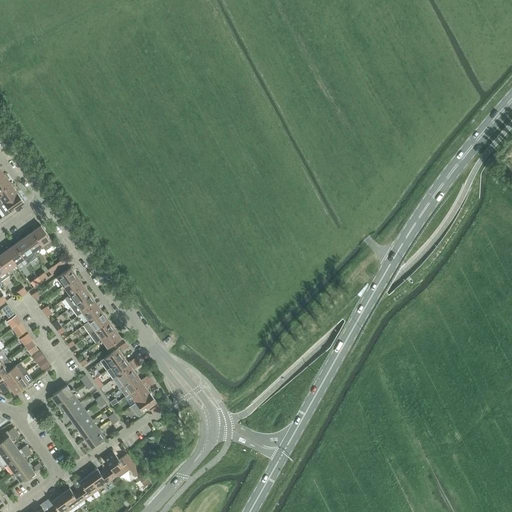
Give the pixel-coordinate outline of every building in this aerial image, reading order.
[(0,178),(0,192),(12,184),(6,175),(0,178)] [(0,192),(0,205),(18,193),(12,184),(0,192)] [(18,193),(0,205),(0,207),(6,215),(25,202),(18,193)] [(32,231),(42,245),(45,250),(54,243),(41,225),(32,231)] [(32,231),(23,237),(33,252),(42,245),(32,231)] [(23,237),(14,244),(24,258),(33,252),(23,237)] [(14,244),(5,250),(16,264),(24,258),(14,244)] [(5,250),(0,254),(0,260),(7,271),(16,264),(5,250)] [(62,259),(55,264),(59,269),(66,264),(62,259)] [(0,279),(1,280),(9,274),(7,271),(0,260),(0,279)] [(59,269),(55,264),(48,269),(52,274),(59,269)] [(57,277),(64,286),(78,276),(71,267),(57,277)] [(44,272),(38,276),(42,281),(48,277),(44,272)] [(64,286),(70,295),(84,285),(78,276),(64,286)] [(70,295),(65,298),(71,307),(76,303),(90,293),(84,285),(70,295)] [(78,316),(82,312),(96,302),(90,293),(76,303),(71,307),(78,316)] [(82,312),(89,321),(103,311),(96,302),(82,312)] [(7,305),(2,309),(5,313),(10,309),(7,305)] [(84,325),(90,333),(109,320),(103,311),(89,321),(84,325)] [(7,321),(12,328),(21,321),(16,314),(7,321)] [(57,319),(52,323),(57,330),(62,326),(57,319)] [(96,342),(101,339),(115,329),(109,320),(90,333),(96,342)] [(26,331),(20,322),(12,329),(18,337),(26,331)] [(115,329),(101,339),(108,348),(122,338),(115,329)] [(28,333),(22,337),(27,344),(32,340),(33,340),(28,333)] [(25,345),(31,354),(38,349),(32,340),(27,344),(25,345)] [(100,360),(106,369),(124,357),(118,347),(100,360)] [(33,356),(38,363),(46,357),(40,350),(33,356)] [(0,362),(0,376),(16,365),(9,356),(7,358),(0,362)] [(46,357),(38,363),(43,369),(50,364),(46,357)] [(113,378),(116,376),(131,366),(124,357),(106,369),(113,378)] [(8,384),(22,374),(26,371),(20,362),(16,365),(0,376),(0,377),(2,376),(8,384)] [(116,376),(123,385),(137,374),(131,366),(116,376)] [(22,374),(8,384),(14,393),(28,383),(22,374)] [(80,378),(84,383),(89,379),(85,374),(80,378)] [(123,398),(129,393),(143,383),(137,374),(123,385),(117,389),(123,398)] [(97,377),(94,380),(100,388),(103,386),(97,377)] [(89,379),(84,383),(88,388),(93,385),(89,379)] [(129,393),(135,402),(150,392),(143,383),(129,393)] [(57,392),(53,394),(60,404),(73,394),(71,390),(67,385),(67,384),(57,392)] [(135,402),(130,406),(136,415),(137,414),(138,416),(143,412),(142,411),(148,407),(150,410),(151,409),(154,414),(161,408),(158,404),(157,405),(155,402),(156,401),(150,392),(135,402)] [(73,394),(60,404),(64,410),(66,412),(80,402),(78,400),(74,394),(73,394)] [(80,402),(66,412),(69,417),(72,421),(86,411),(83,407),(80,402)] [(86,411),(72,421),(75,425),(79,430),(92,420),(89,415),(86,411)] [(92,420),(79,430),(80,433),(85,439),(99,429),(94,423),(92,420)] [(7,430),(1,435),(4,438),(8,435),(10,434),(11,435),(15,431),(13,428),(8,431),(7,430)] [(99,429),(85,439),(86,440),(91,448),(105,438),(100,430),(99,429)] [(0,455),(1,455),(15,444),(14,444),(9,437),(8,435),(4,438),(1,440),(0,441),(0,455)] [(1,455),(0,455),(0,464),(2,467),(7,464),(22,453),(19,451),(15,444),(1,455)] [(110,466),(105,469),(112,479),(117,475),(118,477),(130,469),(134,475),(140,471),(127,453),(121,457),(122,458),(119,460),(113,451),(104,458),(110,466)] [(22,453),(7,464),(10,468),(14,473),(28,462),(24,457),(22,453)] [(28,462),(14,473),(15,475),(20,481),(20,482),(23,480),(25,482),(36,474),(34,471),(29,464),(28,462)] [(98,468),(88,475),(98,489),(112,479),(105,469),(101,472),(98,468)] [(144,474),(140,478),(145,485),(150,482),(145,474),(144,474)] [(82,486),(78,489),(85,499),(98,489),(88,475),(79,481),(82,486)] [(70,488),(60,495),(70,509),(85,499),(78,489),(73,492),(70,488)] [(50,497),(45,501),(52,511),(66,511),(70,509),(60,495),(52,500),(50,497)] [(42,508),(35,511),(52,511),(45,501),(40,505),(42,508)]
